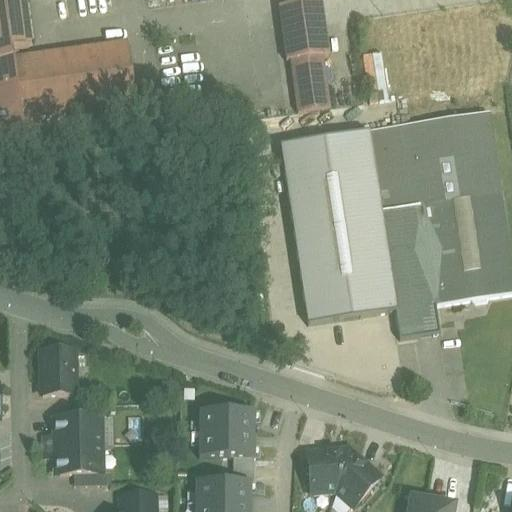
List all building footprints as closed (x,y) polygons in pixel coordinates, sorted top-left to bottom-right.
[(0,0),(0,63),(13,62),(12,53),(28,51),(31,47),(24,0),(0,0)] [(281,0),(282,10),(278,10),(286,65),(290,64),(297,117),(330,112),(322,59),(328,59),(321,4),(314,5),(313,0),(281,0)] [(127,46),(13,62),(22,124),(135,108),(127,46)] [(368,56),(371,96),(387,95),(384,55),(368,56)] [(0,63),(0,126),(22,124),(13,62),(0,63)] [(399,343),(440,337),(437,311),(511,299),(511,257),(491,115),(279,147),(306,326),(395,313),(399,343)] [(73,355),(41,356),(43,399),(74,398),(73,355)] [(108,421),(108,410),(72,411),(73,422),(100,421),(108,421)] [(254,415),(199,415),(199,438),(254,438),(254,415)] [(58,437),(55,440),(43,440),(43,451),(101,449),(100,421),(73,422),(58,422),(58,437)] [(254,438),(199,438),(199,461),(254,461),(254,438)] [(101,449),(43,451),(44,461),(56,461),(59,464),(59,478),(74,478),(102,477),(101,449)] [(311,496),(328,495),(344,500),(354,510),(381,479),(350,453),(305,456),(311,496)] [(110,488),(110,477),(102,477),(74,478),(75,489),(110,488)] [(251,486),(195,485),(195,509),(250,509),(251,486)] [(156,511),(156,500),(120,501),(120,511),(156,511)] [(453,508),(412,502),(409,511),(452,511),(453,511),(453,508)]
